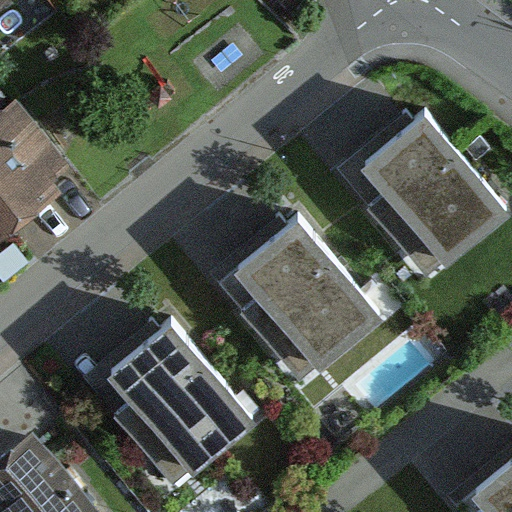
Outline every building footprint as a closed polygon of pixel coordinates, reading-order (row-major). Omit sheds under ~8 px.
[(0,0),(0,8),(11,1),(10,0),(0,0)] [(0,239),(64,192),(54,179),(71,166),(15,92),(0,103),(0,239)] [(444,256),(509,208),(437,110),(372,157),(444,256)] [(310,366),(376,320),(305,219),(240,264),(310,366)] [(183,465),(251,418),(182,319),(114,366),(183,465)] [(98,511),(34,426),(0,451),(0,511),(98,511)] [(511,511),(511,463),(487,481),(509,511),(511,511)]
